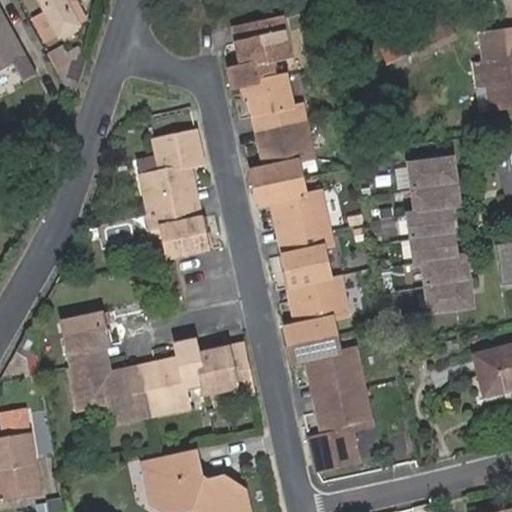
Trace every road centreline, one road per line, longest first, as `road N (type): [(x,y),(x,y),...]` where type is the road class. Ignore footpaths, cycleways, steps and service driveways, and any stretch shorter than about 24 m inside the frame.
road 1 (residential): [(306,511),(211,98),(188,75),(118,47)]
road 2 (residential): [(0,332),(62,211),(118,47)]
road 3 (residential): [(309,511),(511,462)]
